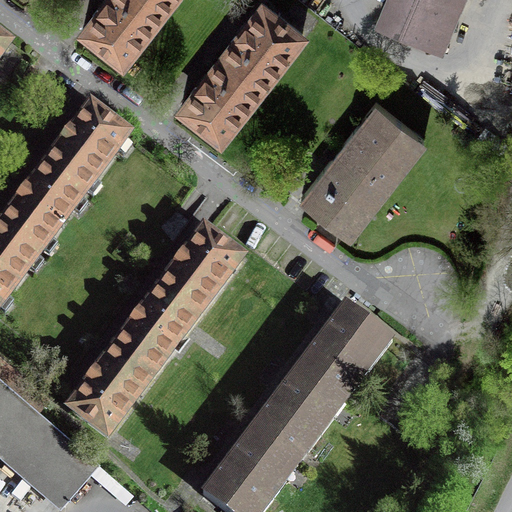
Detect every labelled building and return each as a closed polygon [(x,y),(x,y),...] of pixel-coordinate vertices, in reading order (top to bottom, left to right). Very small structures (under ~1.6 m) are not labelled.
[(164,9),(152,0),(103,0),(98,8),(99,9),(82,30),(123,61),(164,9)] [(170,0),(152,0),(164,9),(170,0)] [(442,50),(462,0),(388,0),(378,23),(442,50)] [(303,33),(263,2),(247,22),(246,22),(236,34),(237,35),(222,55),(262,86),(303,33)] [(0,57),(8,46),(0,40),(0,57)] [(262,86),(222,55),(207,74),(206,73),(196,85),(197,86),(181,107),(221,138),(262,86)] [(72,100),(30,68),(23,78),(64,110),(72,100)] [(417,135),(376,103),(340,149),(331,142),(322,153),(331,159),(326,166),(302,196),(344,229),(417,135)] [(127,137),(91,110),(74,134),(72,133),(63,145),(64,146),(47,169),(83,196),(127,137)] [(83,196),(47,169),(30,192),(28,191),(19,203),(20,204),(3,227),(39,255),(83,196)] [(0,305),(39,255),(3,227),(0,230),(0,305)] [(241,261),(205,233),(187,257),(186,256),(177,268),(178,269),(161,292),(197,319),(241,261)] [(197,319),(161,292),(143,315),(142,314),(132,327),(134,328),(116,350),(152,378),(197,319)] [(387,338),(346,307),(298,370),(339,401),(387,338)] [(152,378),(116,350),(99,373),(98,372),(88,385),(90,386),(82,396),(72,410),(108,437),(152,378)] [(49,402),(0,360),(0,382),(38,415),(49,402)] [(339,401),(298,370),(251,432),(292,463),(339,401)] [(38,415),(0,382),(0,452),(64,507),(99,467),(38,415)] [(254,511),(292,463),(251,432),(203,496),(225,511),(254,511)]
